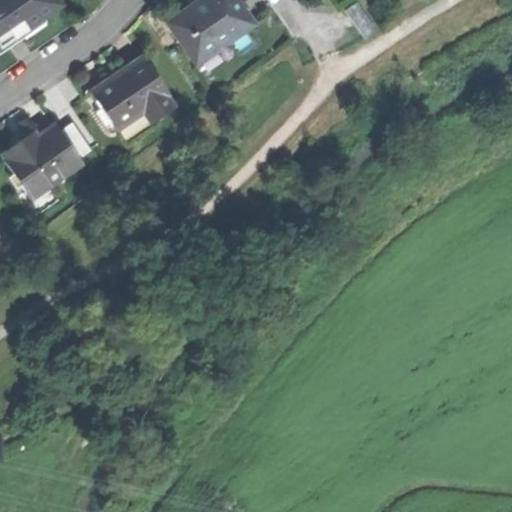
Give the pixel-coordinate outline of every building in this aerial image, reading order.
[(0,0),(0,39),(3,38),(11,32),(18,27),(26,22),(28,26),(42,16),(60,4),(57,0),(0,0)] [(199,0),(196,2),(167,22),(195,63),(251,25),(234,0),(199,0)] [(346,10),(365,37),(377,29),(358,2),(346,10)] [(46,22),(42,16),(28,26),(26,22),(18,27),(24,37),(46,22)] [(0,54),(10,48),(3,38),(0,39),(0,54)] [(111,78),(90,92),(116,130),(143,112),(147,109),(154,119),(174,105),(141,57),(123,69),(124,71),(118,75),(112,79),(111,78)] [(150,122),(154,119),(147,109),(143,112),(150,122)] [(72,124),(60,132),(77,158),(90,149),(72,124)] [(21,140),(0,153),(0,155),(20,185),(25,192),(44,178),(48,184),(80,162),(77,158),(60,132),(54,125),(37,137),(25,146),(21,140)] [(26,136),(21,140),(25,146),(37,137),(33,131),(26,136)] [(54,193),(48,184),(44,178),(25,192),(20,185),(13,190),(28,211),(54,193)]
